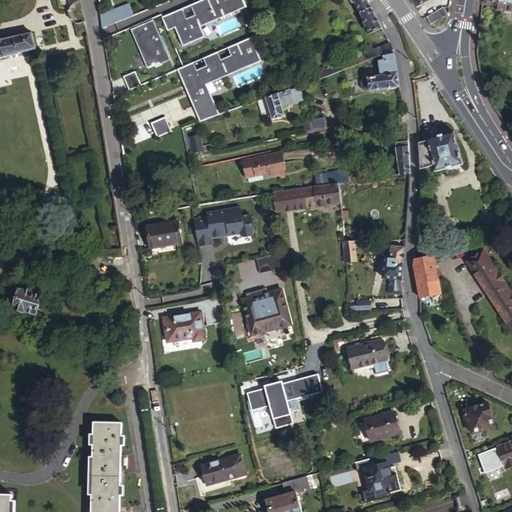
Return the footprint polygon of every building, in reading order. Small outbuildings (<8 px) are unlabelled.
[(242,8),(238,0),(203,0),(158,20),(164,33),(171,30),(179,48),(201,38),(196,28),(242,8)] [(382,28),(367,0),(352,0),(353,2),(355,1),(364,20),(362,21),(369,34),(382,28)] [(511,0),(483,0),(483,4),(493,6),(493,8),(511,10),(511,0)] [(155,7),(143,12),(145,18),(157,14),(155,7)] [(117,8),(102,14),(105,27),(122,20),(117,8)] [(446,15),(443,8),(427,19),(430,24),(446,15)] [(166,62),(149,24),(129,33),(146,69),(157,63),(159,66),(166,62)] [(0,58),(20,54),(20,53),(63,43),(60,25),(31,32),(31,34),(0,40),(0,58)] [(257,61),(248,38),(229,46),(232,53),(222,57),(219,49),(204,55),(207,63),(198,67),(195,59),(181,64),(197,104),(210,99),(205,86),(204,82),(246,66),(247,69),(261,63),(260,60),(257,61)] [(393,49),(391,44),(374,51),(366,54),(369,62),(393,49)] [(351,72),(369,62),(366,54),(341,64),(345,74),(349,73),(351,72)] [(399,87),(395,56),(387,58),(387,61),(382,62),(383,71),(375,73),(375,77),(369,78),(369,80),(371,91),(371,92),(381,90),(382,93),(384,93),(386,92),(387,91),(386,89),(399,87)] [(197,104),(181,64),(178,66),(198,118),(215,111),(210,99),(197,104)] [(320,81),(345,74),(341,64),(317,74),(320,81)] [(135,70),(124,75),(130,89),(142,83),(135,70)] [(291,90),(281,70),(269,75),(278,94),(279,94),(291,90)] [(304,98),(301,87),(291,90),(279,94),(281,105),(304,98)] [(281,105),(279,94),(278,94),(267,97),(271,113),(274,121),(285,117),(281,105)] [(262,99),(259,100),(263,115),(271,113),(267,97),(262,99)] [(314,133),(327,130),(324,118),(310,121),(311,123),(314,133)] [(167,120),(152,126),(157,138),(172,132),(167,120)] [(305,125),(308,134),(314,133),(311,123),(305,125)] [(184,129),(141,145),(146,157),(186,141),(184,129)] [(427,142),(420,143),(420,153),(421,170),(433,166),(435,172),(462,165),(454,134),(427,140),(427,142)] [(203,152),(200,137),(191,139),(194,154),(203,152)] [(411,167),(410,143),(396,144),(398,176),(411,174),(411,167)] [(285,165),(282,152),(243,161),(247,179),(264,175),(263,173),(271,172),(272,176),(285,173),(283,165),(285,165)] [(339,185),(349,183),(348,177),(347,171),(327,174),(329,186),(339,185)] [(349,183),(376,179),(375,173),(348,177),(349,183)] [(329,186),(327,174),(314,176),(316,188),(329,186)] [(342,204),(339,185),(329,186),(316,188),(315,188),(318,207),(342,204)] [(318,207),(315,188),(306,190),(309,209),(318,207)] [(306,190),(275,194),(275,197),(271,198),(273,212),(277,211),(278,213),(309,209),(306,190)] [(195,219),(200,246),(214,244),(213,239),(224,237),(224,233),(230,232),(230,236),(242,234),(242,235),(245,237),(252,236),(254,233),(252,215),(243,217),(241,207),(209,213),(209,217),(195,219)] [(183,242),(180,222),(149,228),(152,248),(183,242)] [(420,251),(419,259),(433,255),(434,253),(438,235),(423,233),(421,241),(420,251)] [(354,242),(345,243),(346,262),(356,262),(354,242)] [(401,279),(406,249),(393,247),(392,256),(386,255),(383,277),(389,278),(389,292),(404,292),(401,279)] [(501,318),(511,313),(511,296),(481,250),(465,261),(501,318)] [(440,294),(433,255),(419,259),(415,259),(414,267),(421,298),(440,294)] [(259,269),(283,268),(283,257),(258,258),(259,269)] [(34,318),(41,295),(31,293),(31,291),(25,289),(25,291),(19,289),(13,311),(25,314),(25,315),(34,318)] [(292,325),(284,290),(245,299),(250,323),(248,324),(250,330),(252,330),(253,334),(292,325)] [(353,310),(371,309),(370,300),(356,301),(356,304),(353,304),(353,310)] [(206,340),(200,312),(164,319),(169,343),(194,338),(195,342),(206,340)] [(511,322),(511,313),(501,318),(507,326),(511,322)] [(390,369),(383,340),(350,349),(356,368),(374,363),(377,373),(390,369)] [(295,423),(290,399),(322,393),(318,375),(248,389),(252,409),(272,405),(276,427),(295,423)] [(488,405),(487,402),(464,410),(466,415),(463,415),(465,422),(468,421),(472,434),(494,426),(491,413),(492,412),(490,404),(488,405)] [(400,433),(394,412),(365,421),(371,442),(400,433)] [(119,466),(120,426),(92,425),(91,511),(119,511),(119,497),(119,466)] [(511,442),(499,448),(506,469),(511,466),(511,442)] [(247,475),(241,455),(202,467),(208,487),(247,475)] [(382,464),(380,456),(354,464),(357,472),(364,470),(371,492),(388,488),(390,494),(400,491),(395,473),(392,474),(388,462),(382,464)] [(308,477),(293,481),(296,493),(299,492),(310,489),(308,477)] [(0,511),(10,511),(11,488),(0,487),(0,511)] [(303,511),(299,492),(296,493),(267,501),(269,509),(268,510),(268,511),(303,511)]
